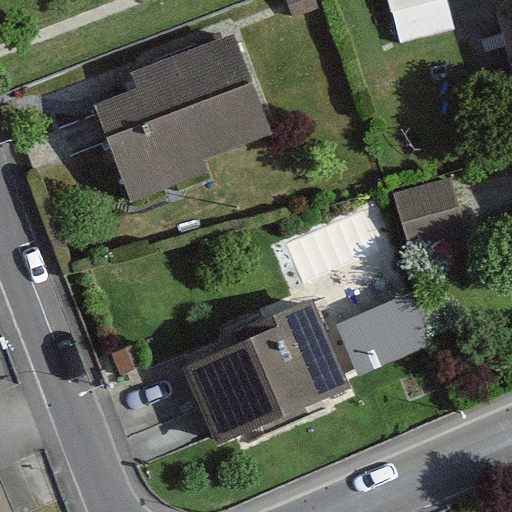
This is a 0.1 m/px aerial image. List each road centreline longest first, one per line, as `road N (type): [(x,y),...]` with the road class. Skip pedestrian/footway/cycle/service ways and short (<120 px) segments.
road 1 (residential): [(0,226),(1,250),(52,384),(109,511)]
road 2 (residential): [(346,511),(511,439)]
